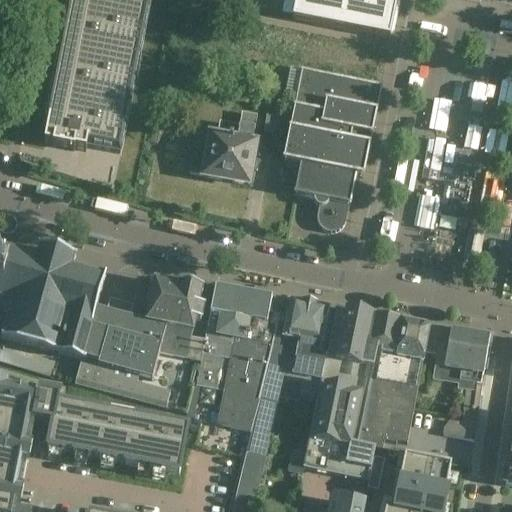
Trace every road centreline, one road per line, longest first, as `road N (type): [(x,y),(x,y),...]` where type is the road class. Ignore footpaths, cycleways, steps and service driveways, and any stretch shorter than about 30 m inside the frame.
road 1 (residential): [(389,293),(0,199)]
road 2 (residential): [(505,44),(508,28),(444,15),(389,293)]
road 3 (residential): [(452,306),(505,44)]
road 4 (residential): [(0,470),(192,507)]
